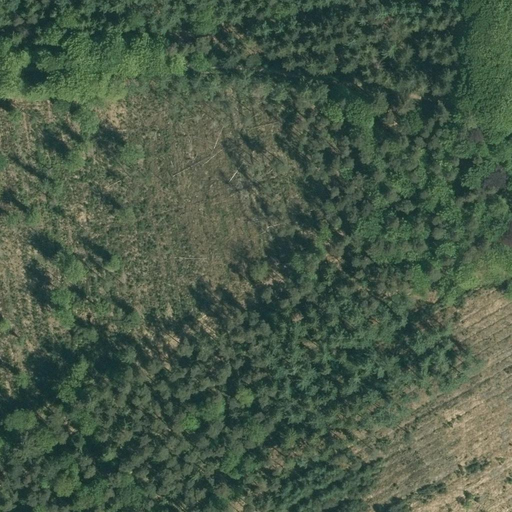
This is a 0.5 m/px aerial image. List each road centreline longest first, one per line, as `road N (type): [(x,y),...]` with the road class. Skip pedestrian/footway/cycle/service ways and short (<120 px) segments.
road 1 (track): [(488,111),(237,67),(0,68)]
road 2 (track): [(511,207),(487,128),(483,0)]
